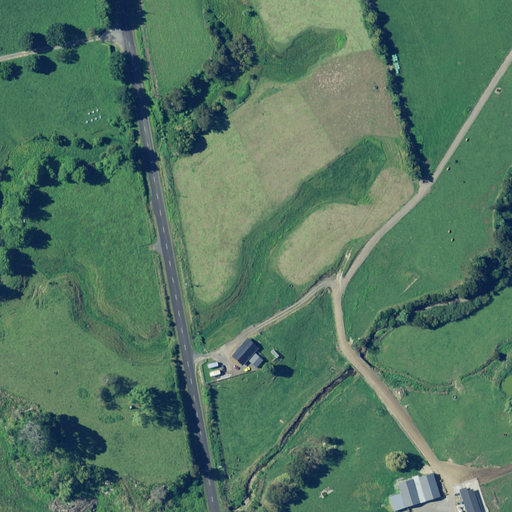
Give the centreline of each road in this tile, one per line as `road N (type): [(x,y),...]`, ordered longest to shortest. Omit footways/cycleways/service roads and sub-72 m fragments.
road 1 (track): [(511,42),(427,191),(359,265),(331,326),(408,419),(453,499),(438,511)]
road 2 (unclassified): [(121,0),(215,511)]
road 3 (track): [(0,58),(127,32)]
